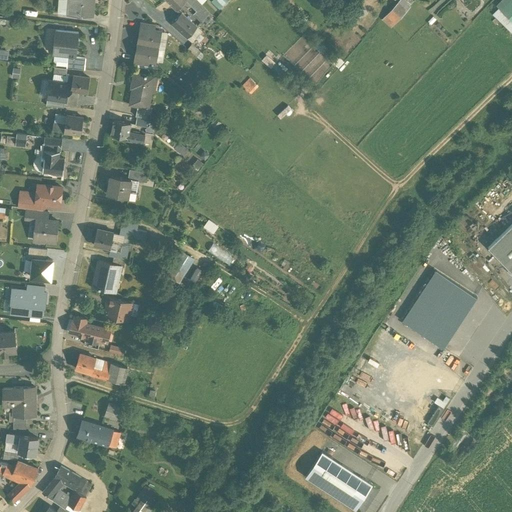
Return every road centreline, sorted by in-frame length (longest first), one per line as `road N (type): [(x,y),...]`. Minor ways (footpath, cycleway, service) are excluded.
road 1 (residential): [(123,0),(59,374)]
road 2 (track): [(306,322),(401,183),(511,77)]
road 3 (track): [(59,374),(235,432),(248,429),(279,382)]
road 4 (track): [(88,212),(150,228),(306,322)]
road 5 (track): [(511,301),(424,197),(401,183)]
road 6 (residential): [(59,374),(63,431),(56,458),(13,511)]
